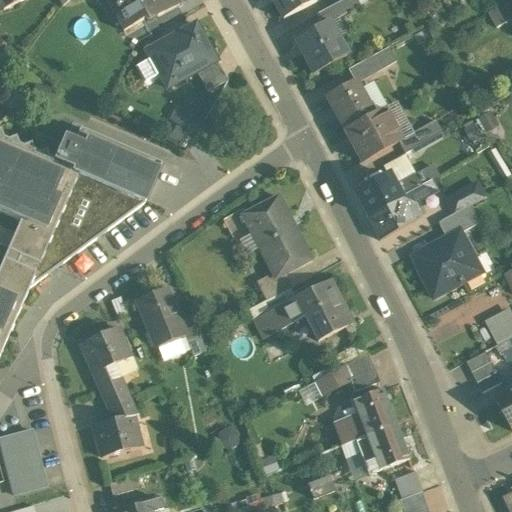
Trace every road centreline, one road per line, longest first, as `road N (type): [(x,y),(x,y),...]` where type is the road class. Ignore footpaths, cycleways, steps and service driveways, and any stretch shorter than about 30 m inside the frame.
road 1 (residential): [(304,138),(47,331),(52,391),(84,511)]
road 2 (residential): [(461,484),(380,289),(304,138)]
road 3 (residential): [(304,138),(234,0)]
